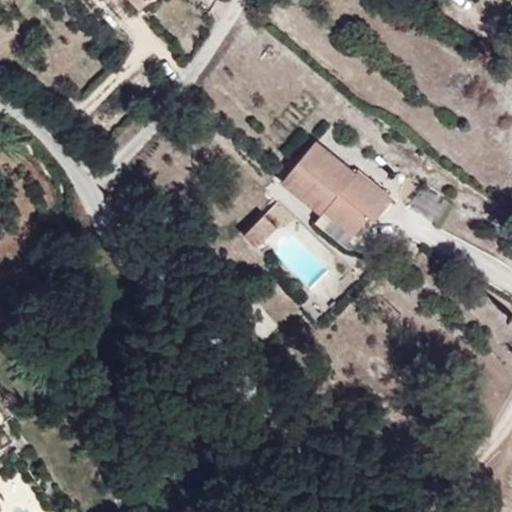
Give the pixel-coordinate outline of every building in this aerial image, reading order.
[(401,203),(368,174),(360,177),(325,145),(298,174),(338,210),(331,218),(357,241),(375,222),(382,228),(401,203)] [(338,210),(298,174),(286,187),(326,224),(331,218),(338,210)] [(423,185),(408,205),(435,225),(450,204),(423,185)] [(259,253),(281,231),(268,218),(248,240),(259,253)] [(474,511),(475,511),(456,495),(445,509),(449,511),(474,511)]
